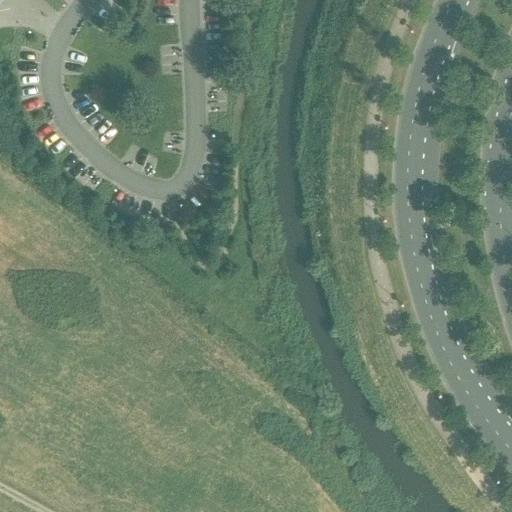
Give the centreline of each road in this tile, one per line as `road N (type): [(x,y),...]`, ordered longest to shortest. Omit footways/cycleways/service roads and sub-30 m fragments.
road 1 (secondary): [(453,0),(415,97),(408,221),(444,349),(511,453)]
road 2 (secondary): [(511,292),(498,212),(511,107)]
